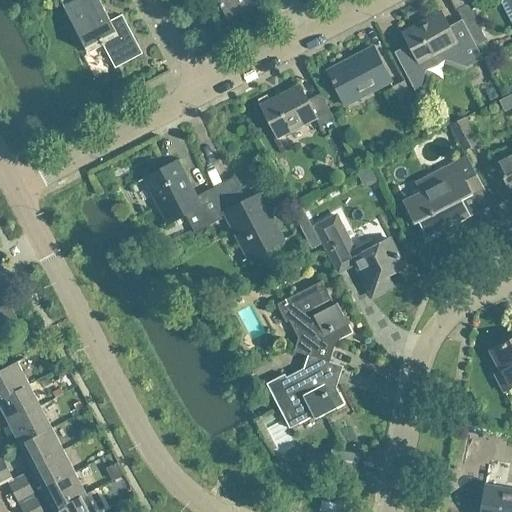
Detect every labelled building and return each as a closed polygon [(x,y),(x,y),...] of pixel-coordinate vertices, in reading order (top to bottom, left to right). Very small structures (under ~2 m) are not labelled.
[(109,20),(98,0),(73,0),(63,6),(86,51),(101,43),(114,67),(141,53),(121,14),(109,20)] [(217,0),(226,17),(248,6),(247,4),(255,0),(256,1),(258,0),(217,0)] [(511,0),(499,0),(511,24),(511,0)] [(456,8),(461,18),(475,44),(486,39),(466,2),(456,8)] [(448,26),(440,11),(401,32),(408,45),(395,52),(394,51),(393,52),(415,93),(417,92),(414,88),(419,86),(423,70),(419,63),(442,51),(446,58),(461,63),(479,53),(481,58),(482,57),(475,44),(461,18),(448,26)] [(390,80),(372,46),(326,71),(344,104),(390,80)] [(404,111),(416,104),(403,79),(390,86),(404,111)] [(306,100),(301,89),(299,85),(283,93),(284,95),(261,106),(261,105),(260,105),(276,136),(314,116),(319,125),(333,118),(320,93),(306,100)] [(462,151),(478,142),(464,116),(448,125),(462,151)] [(511,151),(494,161),(511,193),(511,192),(511,151)] [(466,155),(454,161),(415,182),(420,191),(403,200),(414,223),(418,220),(427,236),(468,215),(460,199),(471,193),(482,187),(466,155)] [(195,195),(183,172),(177,161),(180,159),(180,158),(137,180),(138,181),(145,177),(148,182),(143,185),(163,224),(167,222),(185,213),(194,231),(221,217),(219,214),(216,210),(220,208),(210,188),(195,195)] [(233,175),(210,188),(220,208),(216,210),(219,214),(221,217),(219,214),(223,212),(246,258),(285,238),(261,191),(245,199),(233,175)] [(311,248),(320,243),(303,211),(294,215),(311,248)] [(389,238),(371,247),(367,240),(354,247),(336,213),(313,224),(337,271),(354,263),(371,296),(391,285),(386,275),(403,266),(389,238)] [(328,361),(335,340),(352,331),(337,301),(334,303),(321,280),(277,303),(286,321),(290,320),(299,337),(294,350),(306,355),(306,354),(328,361)] [(8,302),(0,306),(0,313),(8,329),(19,323),(8,302)] [(0,333),(8,329),(0,313),(0,333)] [(511,338),(489,350),(500,371),(494,374),(502,390),(511,384),(511,338)] [(306,354),(306,355),(302,368),(285,377),(283,373),(265,383),(288,427),(312,415),(313,418),(343,403),(335,387),(342,365),(328,361),(306,354)] [(0,398),(28,383),(16,361),(0,369),(0,398)] [(28,383),(0,398),(0,407),(7,422),(39,405),(28,383)] [(39,405),(7,422),(19,444),(51,427),(39,405)] [(51,427),(19,444),(30,466),(62,449),(51,427)] [(62,449),(30,466),(42,488),(74,471),(62,449)] [(6,468),(0,471),(0,481),(6,479),(11,476),(6,468)] [(74,471),(42,488),(53,510),(85,493),(74,471)] [(13,493),(17,501),(33,493),(29,485),(13,493)] [(511,511),(511,490),(484,486),(479,511),(511,511)] [(95,511),(85,493),(53,510),(54,511),(95,511)]
